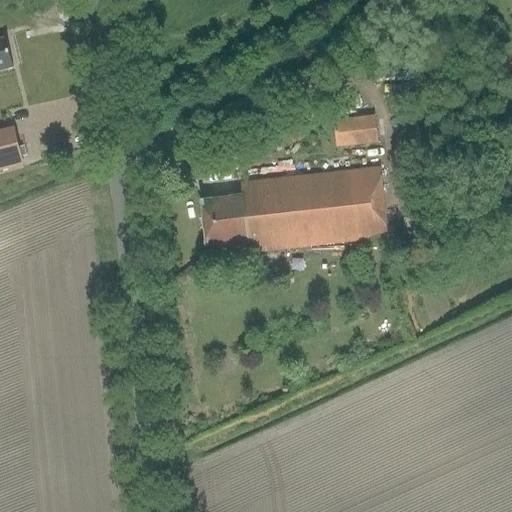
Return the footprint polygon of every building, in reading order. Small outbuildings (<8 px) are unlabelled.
[(0,70),(14,67),(7,38),(0,40),(0,70)] [(57,79),(81,74),(78,59),(54,64),(57,79)] [(335,118),(337,147),(380,143),(377,114),(335,118)] [(14,129),(0,132),(0,173),(24,167),(14,129)] [(252,165),(244,136),(228,141),(236,169),(252,165)] [(379,168),(335,173),(243,184),(244,195),(203,200),(208,247),(228,245),(229,251),(249,248),(250,253),(387,237),(379,168)]
